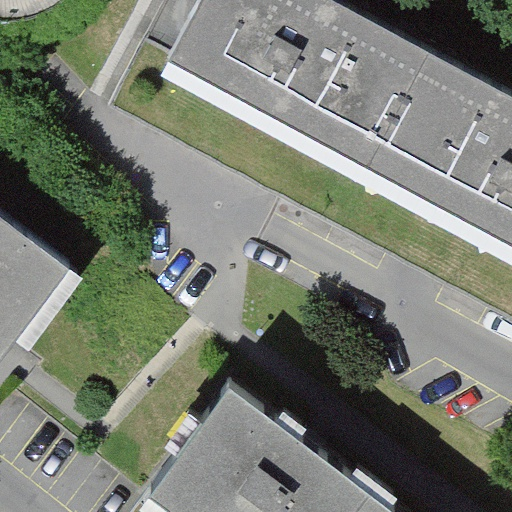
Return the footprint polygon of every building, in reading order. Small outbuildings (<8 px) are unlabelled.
[(335,222),(430,49),(339,0),(207,0),(184,44),(179,51),(150,35),(113,102),(335,222)] [(511,93),(430,49),(335,222),(511,317),(511,93)] [(0,212),(0,361),(73,270),(0,212)] [(130,511),(366,511),(380,495),(232,381),(130,511)] [(402,511),(380,495),(366,511),(402,511)]
